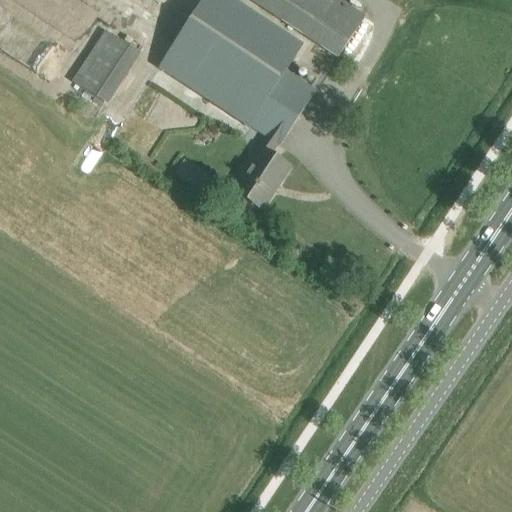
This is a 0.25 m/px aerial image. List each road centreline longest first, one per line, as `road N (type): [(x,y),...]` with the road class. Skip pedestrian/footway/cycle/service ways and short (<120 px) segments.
road 1 (primary): [(307,511),(511,212)]
road 2 (unclassified): [(357,511),(511,287)]
